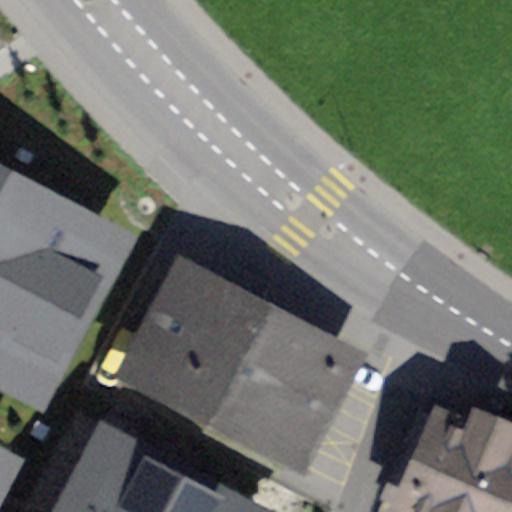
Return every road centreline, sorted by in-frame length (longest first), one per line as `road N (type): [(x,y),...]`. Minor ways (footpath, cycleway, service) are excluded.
road 1 (secondary): [(158,75),(310,213),(427,303)]
road 2 (residential): [(427,303),(381,408),(350,511)]
road 3 (secondary): [(49,0),(158,75)]
